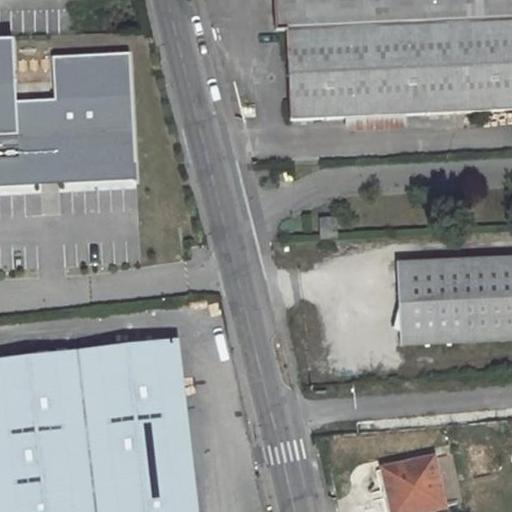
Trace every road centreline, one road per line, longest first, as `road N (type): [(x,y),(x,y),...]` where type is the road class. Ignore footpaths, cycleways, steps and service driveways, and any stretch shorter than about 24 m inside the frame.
road 1 (residential): [(226,227),(354,176),(511,169)]
road 2 (unclassified): [(296,511),(226,227)]
road 3 (unclassified): [(226,227),(168,0)]
